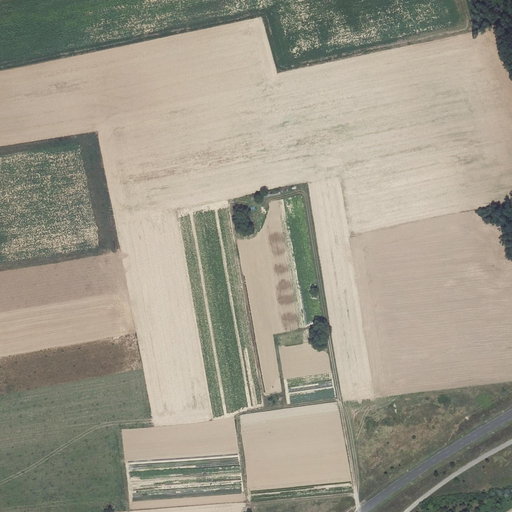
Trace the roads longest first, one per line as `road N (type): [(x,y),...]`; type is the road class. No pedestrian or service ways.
road 1 (track): [(359,511),(305,195),(295,191),(264,205)]
road 2 (unclassified): [(360,511),(511,413)]
